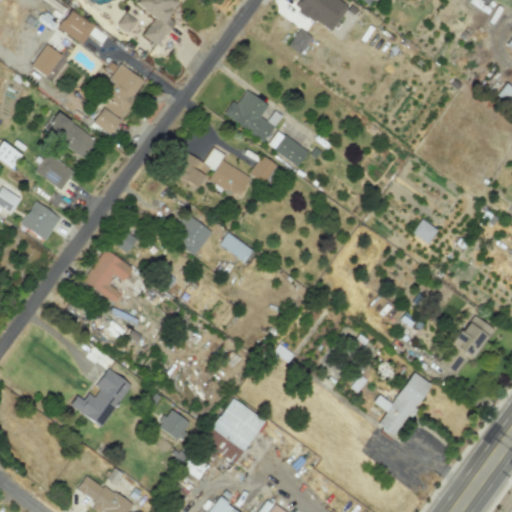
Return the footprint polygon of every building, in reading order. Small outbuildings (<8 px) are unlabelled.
[(174,0),(134,0),(132,4),(152,17),(139,36),(155,46),(171,21),(163,16),(174,0)] [(346,6),(337,0),(295,0),(291,7),(328,32),(346,6)] [(55,29),(81,44),(91,25),(65,10),(55,29)] [(285,45),(297,54),(309,37),(297,28),(285,45)] [(28,66),(44,77),(58,54),(42,44),(28,66)] [(141,80),(116,64),(107,80),(111,83),(103,95),(106,97),(90,124),(108,135),(141,80)] [(220,114),(259,143),(272,126),(258,116),(265,106),(244,90),(234,104),(230,101),(220,114)] [(82,158),(94,139),(52,111),(40,130),(82,158)] [(305,151),(274,130),(264,145),(294,166),(305,151)] [(0,162),(9,168),(19,154),(0,141),(0,162)] [(247,176),(218,160),(221,155),(209,148),(201,163),(181,151),(168,175),(196,190),(203,178),(236,196),(247,176)] [(60,189),(72,170),(44,153),(32,173),(60,189)] [(273,164),(258,155),(247,175),(262,184),(273,164)] [(0,208),(9,212),(16,197),(0,189),(0,208)] [(17,222),(41,240),(57,218),(33,200),(17,222)] [(209,231),(185,215),(168,240),(191,256),(209,231)] [(122,253),(138,234),(125,224),(110,243),(122,253)] [(241,262),(250,250),(225,232),(216,244),(241,262)] [(129,267),(100,249),(79,284),(111,304),(119,292),(105,284),(111,275),(121,281),(129,267)] [(449,344),(452,346),(441,364),(454,372),(464,356),(470,360),(490,328),(468,314),(449,344)] [(66,405),(99,427),(128,384),(104,368),(92,385),(97,389),(92,397),(85,393),(80,400),(73,395),(66,405)] [(375,423),(392,398),(391,397),(410,372),(427,384),(411,406),(415,408),(408,417),(405,415),(390,435),(375,423)] [(233,462),(261,419),(228,397),(199,441),(233,462)] [(187,423),(166,408),(154,425),(176,440),(187,423)] [(124,511),(129,505),(83,474),(73,489),(92,502),(89,506),(98,511),(124,511)] [(236,511),(215,497),(204,511),(236,511)]
